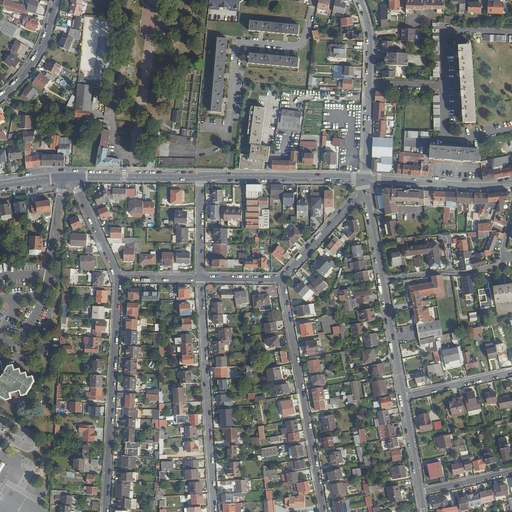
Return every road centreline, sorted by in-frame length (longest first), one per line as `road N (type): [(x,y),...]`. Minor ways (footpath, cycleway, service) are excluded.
road 1 (residential): [(282,279),(324,511)]
road 2 (residential): [(117,276),(105,511)]
road 3 (residential): [(213,511),(199,277)]
road 4 (tertiary): [(359,0),(371,50),(363,179)]
road 5 (secondary): [(363,179),(200,177)]
road 6 (secondary): [(511,184),(363,179)]
road 7 (secondary): [(200,177),(72,176)]
